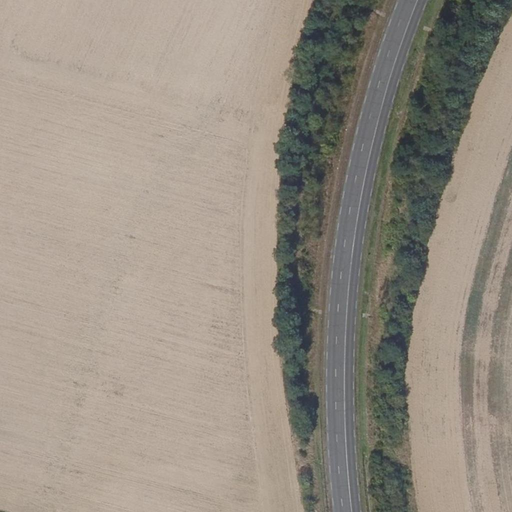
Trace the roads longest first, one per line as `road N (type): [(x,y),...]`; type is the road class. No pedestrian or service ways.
road 1 (primary): [(410,0),(368,142),(345,285),(339,383),(346,511)]
road 2 (unknown): [(429,511),(409,459),(406,375),(459,152),(511,27)]
